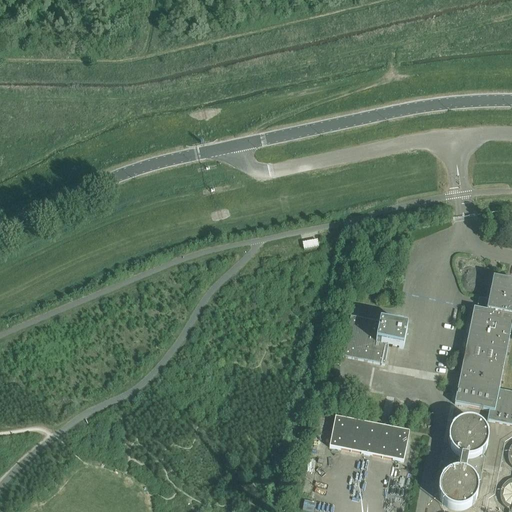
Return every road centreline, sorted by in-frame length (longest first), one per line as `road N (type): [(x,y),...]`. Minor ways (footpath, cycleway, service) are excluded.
road 1 (unclassified): [(228,147),(267,173),(451,137),(511,135)]
road 2 (tertiary): [(228,147),(455,102),(511,100)]
road 3 (tertiary): [(0,232),(139,167),(228,147)]
